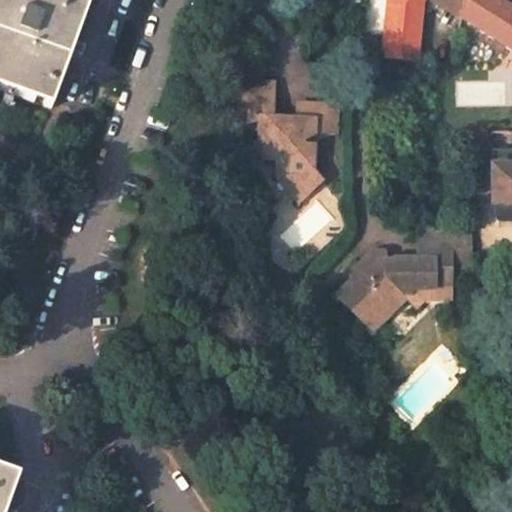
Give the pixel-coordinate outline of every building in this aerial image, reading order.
[(0,0),(0,84),(52,103),(64,72),(61,71),(87,0),(0,0)] [(391,0),(391,2),(386,60),(416,62),(418,62),(423,10),(424,5),(426,0),(428,0),(439,6),(444,0),(391,0)] [(462,21),(468,0),(444,0),(439,6),(462,21)] [(511,52),(511,9),(497,0),(468,0),(462,21),(511,52)] [(416,62),(386,60),(385,79),(414,83),(416,62)] [(275,116),(276,81),(239,80),(237,127),(262,128),(269,136),(268,156),(280,157),(279,176),(301,201),(324,178),(317,170),(313,168),(316,157),(316,152),(313,147),(309,144),(305,144),(305,136),(308,136),(337,121),(338,103),(311,102),(306,104),(303,107),(302,125),(286,124),(286,117),(275,116)] [(262,128),(260,157),(268,156),(269,136),(262,128)] [(511,132),(498,132),(498,143),(511,143),(511,132)] [(511,150),(493,151),(495,203),(500,203),(511,203),(511,150)] [(499,212),(501,220),(511,219),(511,203),(500,203),(499,212)] [(400,262),(391,262),(390,254),(385,250),(378,250),(358,268),(359,275),(344,291),(369,319),(384,305),(391,315),(421,288),(432,299),(444,288),(457,289),(458,259),(468,259),(474,259),(473,231),(421,229),(420,260),(399,259),(400,262)] [(369,319),(377,327),(391,315),(384,305),(369,319)] [(0,511),(1,511),(15,475),(0,469),(0,511)]
